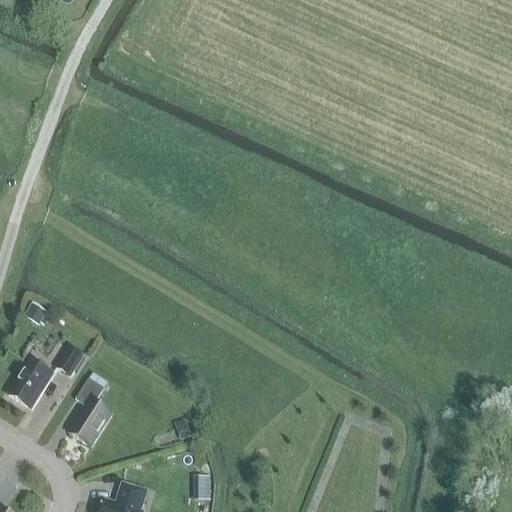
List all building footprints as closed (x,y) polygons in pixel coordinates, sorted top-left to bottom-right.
[(32,308),(26,318),(38,325),(44,315),(32,308)] [(54,373),(69,382),(83,360),(67,351),(54,373)] [(7,398),(30,412),(52,379),(28,364),(7,398)] [(68,436),(90,450),(110,418),(93,407),(107,386),(91,376),(74,403),(85,409),(68,436)] [(186,428),(178,431),(183,444),(191,441),(186,428)] [(103,503),(100,511),(140,511),(146,494),(121,486),(114,506),(103,503)]
